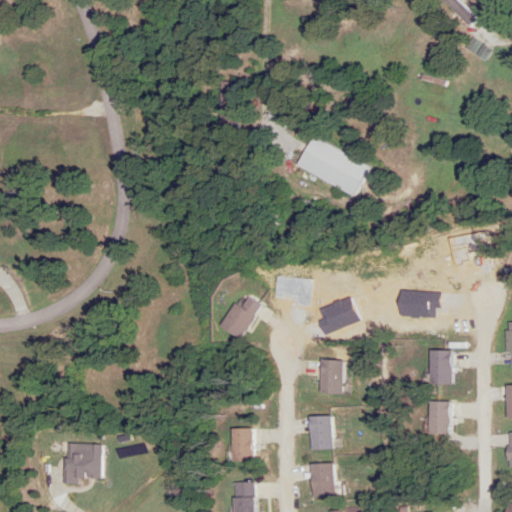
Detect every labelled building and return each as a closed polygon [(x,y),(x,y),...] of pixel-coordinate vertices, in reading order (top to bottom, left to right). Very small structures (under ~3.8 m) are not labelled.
[(479,22),(462,0),(443,0),(466,31),(479,22)] [(376,165),(316,137),(302,168),(362,196),(376,165)] [(464,351),(443,351),(443,385),(464,385),(464,351)] [(353,361),(332,361),(332,393),(353,393),(353,361)] [(340,417),(318,417),(318,450),(340,450),(340,417)] [(86,479),(111,479),(111,444),(69,444),(69,484),(86,484),(86,479)] [(320,497),(343,497),(343,464),(320,464),(320,497)]
